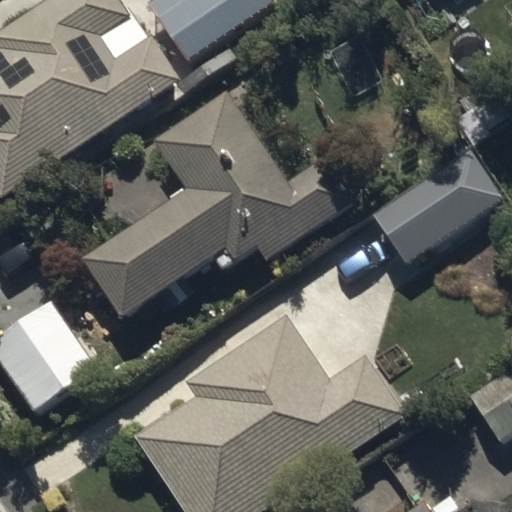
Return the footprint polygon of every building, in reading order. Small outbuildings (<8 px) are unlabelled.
[(0,193),(9,207),(186,88),(157,44),(149,49),(135,27),(138,25),(121,0),(62,0),(0,42),(0,50),(5,58),(0,60),(0,193)] [(163,0),(152,8),(193,69),(279,10),(271,0),(163,0)] [(86,265),(127,328),(218,268),(226,279),(262,255),(270,267),(362,207),(333,163),(292,189),(233,99),(159,147),(191,196),(86,265)] [(469,151),(374,216),(407,264),(503,199),(469,151)] [(59,309),(0,346),(0,363),(36,419),(102,376),(59,309)] [(142,443),(188,511),(276,511),(410,422),(372,366),(336,389),(292,323),(192,390),(201,403),(142,443)] [(511,446),(511,375),(475,401),(507,450),(511,446)]
